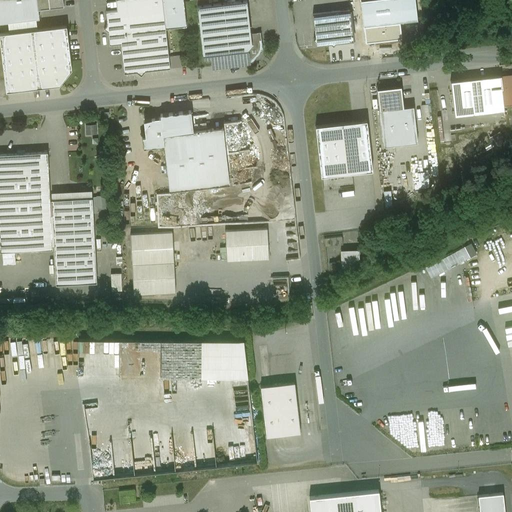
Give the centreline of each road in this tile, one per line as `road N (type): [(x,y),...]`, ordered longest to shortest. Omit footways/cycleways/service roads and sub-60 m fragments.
road 1 (residential): [(291,79),(511,55)]
road 2 (residential): [(95,101),(291,79)]
